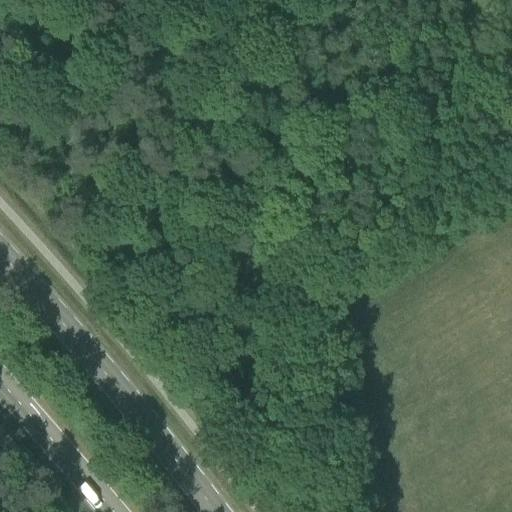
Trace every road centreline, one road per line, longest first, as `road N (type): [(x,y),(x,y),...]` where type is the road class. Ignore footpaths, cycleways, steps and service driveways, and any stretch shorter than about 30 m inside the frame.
road 1 (track): [(194,0),(353,511)]
road 2 (primary): [(211,511),(0,262)]
road 3 (primary): [(0,389),(105,511)]
